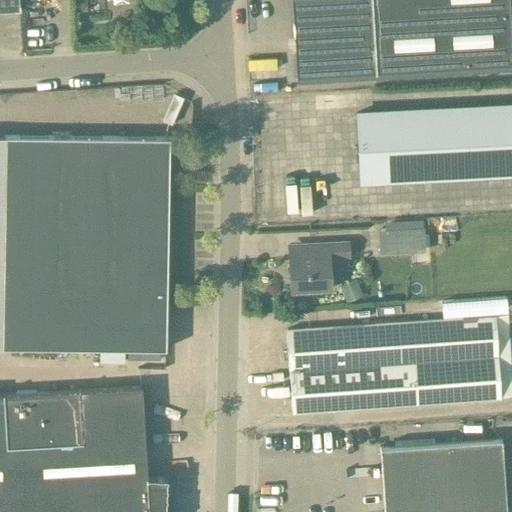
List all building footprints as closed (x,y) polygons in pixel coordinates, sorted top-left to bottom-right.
[(0,0),(0,9),(20,8),(19,0),(0,0)] [(292,0),(297,79),(511,66),(511,58),(508,0),(292,0)] [(361,180),(511,172),(511,104),(357,113),(361,180)] [(166,348),(169,137),(5,135),(3,346),(166,348)] [(425,225),(379,227),(380,252),(426,250),(425,225)] [(288,244),(289,257),(291,289),(331,287),(329,256),(349,255),(348,241),(308,243),(288,244)] [(511,391),(507,314),(286,329),(292,411),(511,395),(511,391)] [(164,511),(166,477),(146,476),(140,385),(0,393),(0,511),(164,511)] [(506,511),(502,437),(378,446),(382,511),(506,511)]
